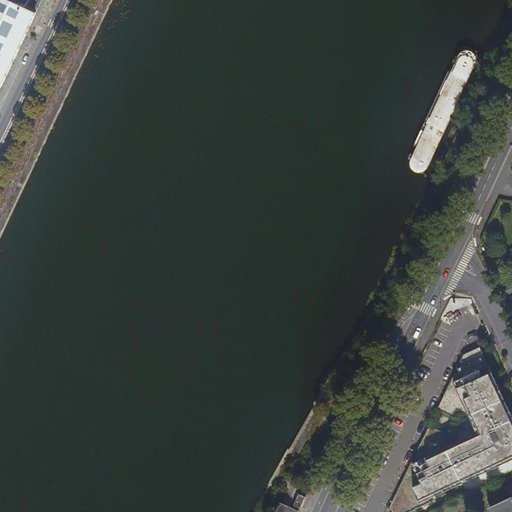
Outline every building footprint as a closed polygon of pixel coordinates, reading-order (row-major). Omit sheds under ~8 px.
[(26,3),(19,0),(11,0),(10,3),(4,0),(0,0),(0,86),(35,13),(24,8),(26,3)] [(480,347),(463,355),(437,410),(453,417),(456,410),(469,416),(477,433),(452,446),(442,441),(445,433),(429,426),(389,510),(389,511),(410,511),(430,502),(429,499),(459,485),(457,483),(468,478),(469,480),(511,460),(511,415),(508,406),(505,408),(503,404),(502,401),(504,399),(480,347)] [(300,493),(295,506),(301,509),(307,495),(300,493)] [(511,511),(511,499),(492,509),(493,511),(511,511)] [(301,511),(302,511),(279,501),(273,511),(301,511)]
